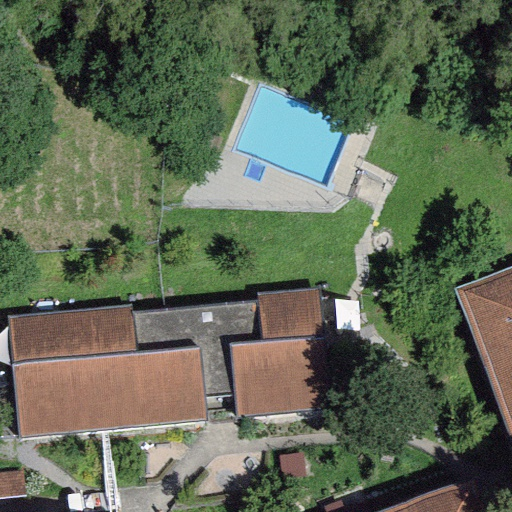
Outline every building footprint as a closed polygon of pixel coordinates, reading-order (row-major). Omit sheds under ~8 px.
[(511,283),(469,299),(511,414),(511,283)] [(274,360),(244,363),(247,403),(250,429),(342,420),(331,298),(269,304),(269,311),(274,360)] [(274,360),(269,311),(142,322),(146,369),(209,364),(213,406),(247,403),(244,363),(274,360)] [(141,314),(20,324),(31,448),(215,432),(213,406),(209,364),(146,369),(142,322),(141,314)] [(34,474),(0,476),(0,502),(36,500),(34,474)] [(492,511),(484,490),(422,511),(492,511)]
